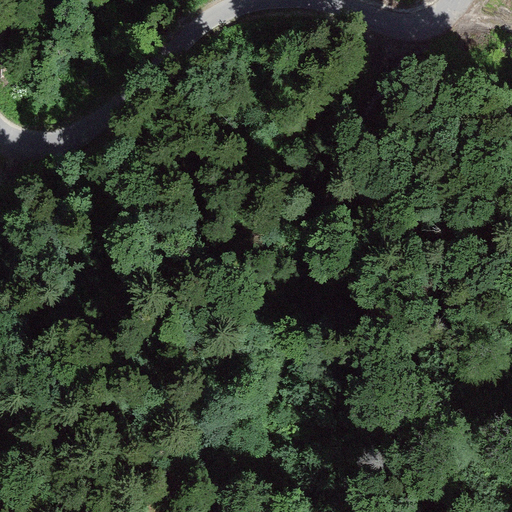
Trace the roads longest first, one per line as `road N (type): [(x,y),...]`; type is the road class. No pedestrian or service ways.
road 1 (track): [(253,0),(67,155),(0,123)]
road 2 (track): [(435,0),(421,26),(284,0)]
